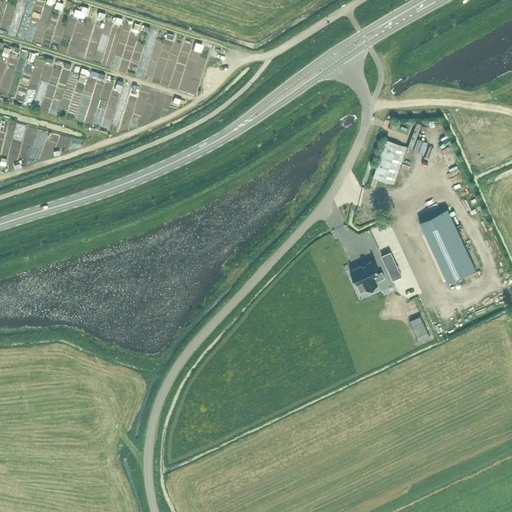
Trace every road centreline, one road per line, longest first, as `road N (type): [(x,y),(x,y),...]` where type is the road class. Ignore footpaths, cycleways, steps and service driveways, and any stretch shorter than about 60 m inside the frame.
road 1 (unclassified): [(154,511),(148,447),(176,367),(325,201),(363,130),(364,96),(340,53)]
road 2 (secondary): [(0,224),(185,156),(340,53)]
road 3 (track): [(73,0),(256,58),(206,94)]
road 4 (track): [(198,99),(124,136),(0,176)]
road 5 (track): [(198,99),(0,37)]
